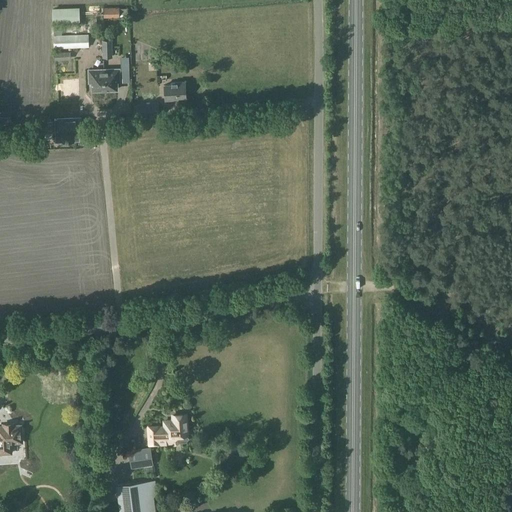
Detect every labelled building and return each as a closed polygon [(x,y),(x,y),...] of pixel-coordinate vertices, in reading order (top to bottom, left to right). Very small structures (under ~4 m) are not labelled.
[(135,7),(129,7),(103,7),(103,18),(136,17),(135,7)] [(54,35),(54,49),(88,47),(88,34),(54,35)] [(113,58),(112,40),(102,40),(103,58),(113,58)] [(70,59),(70,52),(54,53),(55,60),(70,59)] [(85,83),(87,83),(87,91),(112,90),(112,82),(115,82),(114,70),(84,71),(85,83)] [(171,83),(171,85),(165,85),(166,100),(177,99),(177,97),(186,97),(185,82),(171,83)] [(154,104),(130,106),(130,115),(154,113),(154,104)] [(80,118),(66,119),(67,128),(58,128),(59,141),(68,141),(67,132),(81,132),(80,118)] [(187,441),(189,437),(186,436),(185,415),(173,415),(173,421),(164,421),(164,427),(158,427),(158,426),(147,427),(148,444),(168,442),(167,438),(176,437),(181,441),(187,441)] [(11,426),(11,424),(5,425),(6,427),(0,426),(0,453),(11,453),(10,442),(16,442),(16,443),(21,443),(20,426),(11,426)] [(123,434),(126,428),(121,426),(118,432),(123,434)] [(131,469),(154,465),(151,447),(128,451),(131,469)] [(4,454),(1,467),(15,471),(19,458),(4,454)] [(119,506),(119,511),(155,511),(154,502),(152,480),(116,485),(119,506)]
